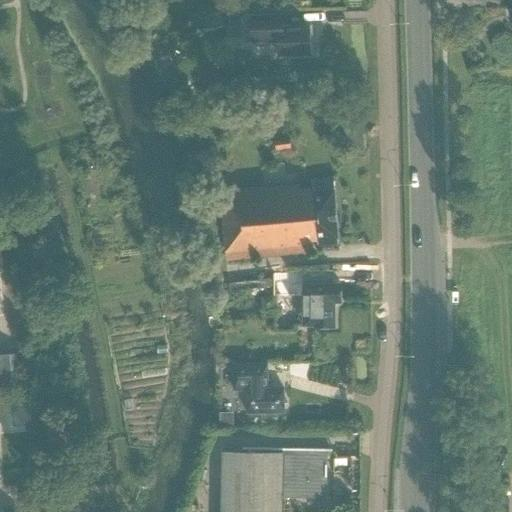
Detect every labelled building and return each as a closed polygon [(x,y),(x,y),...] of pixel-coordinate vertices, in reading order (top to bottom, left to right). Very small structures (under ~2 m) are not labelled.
[(289,26),(282,26),(282,15),(241,16),(241,18),(230,18),(230,36),(242,36),(242,40),(277,39),(277,55),(313,54),(312,41),(310,41),(310,27),(289,28),(289,26)] [(276,151),(291,149),(290,140),(274,142),(276,151)] [(317,241),(317,246),(338,244),(333,178),(312,180),(313,188),(299,189),(298,185),(224,191),(226,211),(223,212),(226,260),(313,252),(312,241),(317,241)] [(272,273),(273,295),(303,295),(303,326),(315,326),(315,327),(334,327),(334,302),(341,302),(341,285),(333,285),(332,270),(302,271),(302,278),(286,279),(286,273),(272,273)] [(0,386),(18,384),(15,352),(0,353),(0,386)] [(246,413),(284,412),(284,388),(268,389),(267,363),(233,363),(233,389),(246,389),(246,413)] [(247,449),(247,451),(222,451),(220,511),(281,511),(281,492),(312,493),(315,491),(319,489),(321,486),(322,483),(322,450),(330,450),(330,449),(243,448),(243,449),(247,449)]
